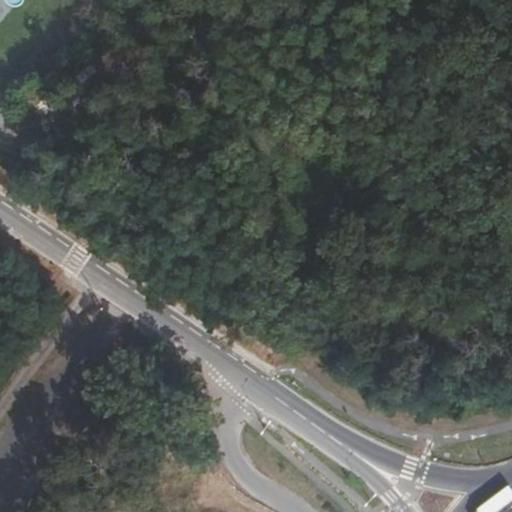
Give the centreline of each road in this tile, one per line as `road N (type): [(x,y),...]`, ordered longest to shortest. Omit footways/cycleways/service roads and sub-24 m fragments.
road 1 (residential): [(0,209),(254,384)]
road 2 (unclassified): [(254,384),(228,436),(239,470),(297,511)]
road 3 (residential): [(502,489),(361,459)]
road 4 (residential): [(254,384),(361,459)]
